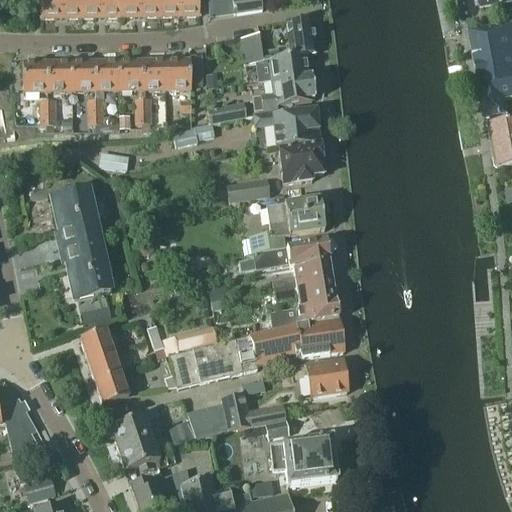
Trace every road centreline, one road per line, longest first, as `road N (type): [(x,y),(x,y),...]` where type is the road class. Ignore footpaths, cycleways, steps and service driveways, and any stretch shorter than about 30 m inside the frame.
road 1 (residential): [(0,43),(199,35),(292,17)]
road 2 (residential): [(103,511),(20,352)]
